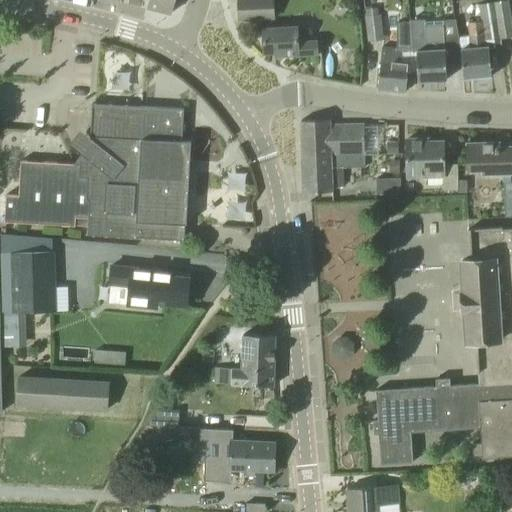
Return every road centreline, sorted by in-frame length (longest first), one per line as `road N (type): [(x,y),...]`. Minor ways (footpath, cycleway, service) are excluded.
road 1 (tertiary): [(310,511),(279,210),(267,154),(246,116)]
road 2 (residential): [(511,114),(323,97),(281,100),(246,116)]
road 3 (tertiary): [(177,52),(3,0)]
